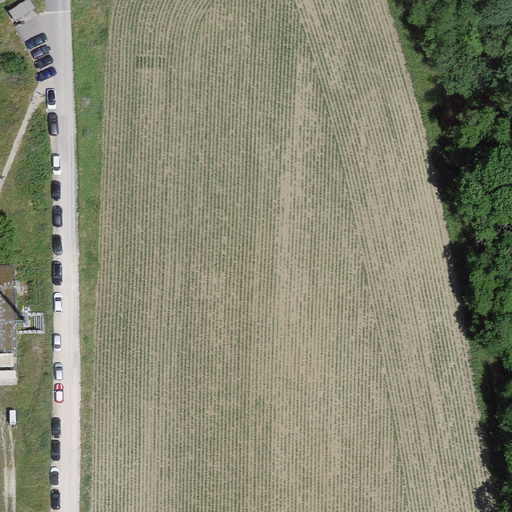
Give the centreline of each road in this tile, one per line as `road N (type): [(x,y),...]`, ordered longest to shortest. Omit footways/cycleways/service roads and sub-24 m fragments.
road 1 (track): [(69,511),(66,249)]
road 2 (unclassified): [(66,249),(58,0)]
